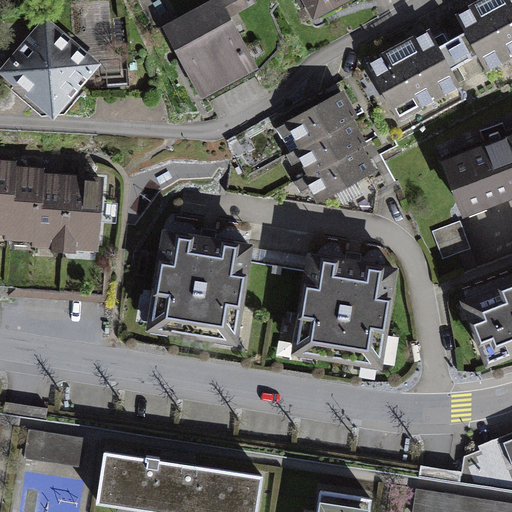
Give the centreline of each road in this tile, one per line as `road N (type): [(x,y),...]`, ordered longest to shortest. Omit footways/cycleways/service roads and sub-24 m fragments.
road 1 (residential): [(0,124),(202,139),(234,128),(333,54),(431,0)]
road 2 (residential): [(0,343),(396,411),(434,410)]
road 3 (residential): [(434,410),(432,347),(414,263),(396,243),(362,229),(212,207)]
road 4 (motorway): [(151,511),(0,489)]
